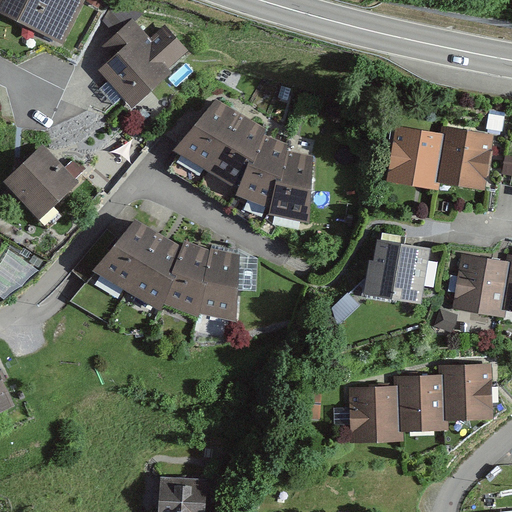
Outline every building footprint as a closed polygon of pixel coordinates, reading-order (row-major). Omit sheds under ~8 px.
[(92,0),(2,0),(0,5),(0,12),(70,46),(92,0)] [(118,60),(102,74),(137,111),(180,71),(174,65),(191,49),(165,21),(150,35),(134,18),(105,46),(118,60)] [(266,125),(215,102),(174,156),(238,190),(235,204),(269,220),(312,224),(317,160),(287,154),(289,143),(262,136),(266,125)] [(445,137),(398,130),(390,183),(440,190),(441,185),(487,192),(495,135),(447,128),(445,137)] [(46,144),(3,183),(40,222),(82,183),(46,144)] [(183,248),(136,221),(94,271),(165,310),(169,301),(198,316),(238,319),(243,252),(184,241),(183,248)] [(437,250),(379,243),(372,296),(430,303),(437,250)] [(509,262),(465,256),(458,310),(506,316),(507,310),(511,311),(511,256),(508,256),(509,262)] [(399,387),(348,391),(352,446),(409,442),(408,431),(452,428),(451,422),(497,418),(493,362),(441,366),(441,375),(398,378),(399,387)] [(0,370),(0,417),(16,411),(0,370)] [(323,389),(306,389),(306,420),(322,420),(323,389)] [(206,511),(208,482),(157,479),(155,511),(206,511)]
